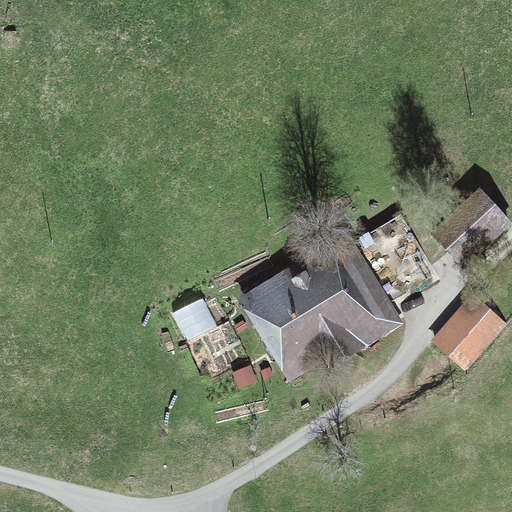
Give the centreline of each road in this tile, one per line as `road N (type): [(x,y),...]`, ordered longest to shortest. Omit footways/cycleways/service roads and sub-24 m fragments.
road 1 (track): [(179,511),(271,460),(373,387),(511,234)]
road 2 (track): [(0,473),(145,511)]
